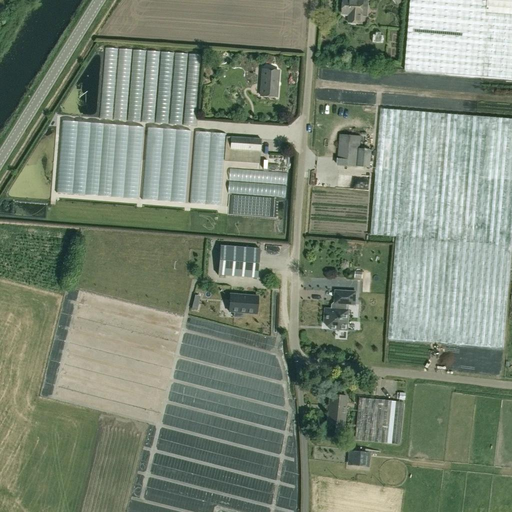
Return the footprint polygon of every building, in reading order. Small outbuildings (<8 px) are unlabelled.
[(364,1),(355,0),(343,0),(343,14),(350,15),(349,23),(362,24),(364,1)] [(511,0),(410,0),(404,71),(481,77),(511,79),(511,0)] [(114,46),(102,45),(98,113),(110,114),(114,46)] [(116,46),(113,112),(125,112),(128,47),(116,46)] [(139,117),(142,48),(130,48),(127,116),(139,117)] [(145,49),(143,93),(150,93),(152,49),(145,49)] [(264,70),(261,96),(277,97),(280,71),(264,70)] [(148,117),(149,102),(141,101),(140,117),(148,117)] [(511,119),(380,109),(377,151),(375,169),(370,235),(395,237),(387,339),(503,348),(511,232),(511,119)] [(61,117),(54,190),(95,194),(96,181),(109,179),(110,187),(110,185),(108,172),(108,167),(108,165),(108,162),(108,160),(109,154),(102,153),(108,152),(108,148),(117,149),(117,144),(130,145),(120,147),(138,149),(139,149),(141,126),(119,124),(119,122),(61,117)] [(184,202),(189,128),(145,125),(141,199),(184,202)] [(358,149),(360,149),(360,137),(339,135),(337,166),(357,167),(358,149)] [(230,149),(259,151),(260,140),(231,138),(230,149)] [(371,150),(360,149),(358,149),(357,167),(370,168),(371,150)] [(284,198),(284,171),(227,169),(227,179),(226,179),(226,192),(225,192),(225,204),(282,206),(282,198),(284,198)] [(220,246),(218,275),(257,278),(259,249),(220,246)] [(344,254),(344,267),(357,267),(358,255),(344,254)] [(356,293),(335,292),(335,303),(333,303),(331,305),(331,310),(328,310),(325,313),(324,324),(330,324),(330,330),(347,331),(348,311),(346,311),(347,305),(355,305),(356,293)] [(243,313),(256,314),(258,297),(230,294),(229,312),(234,312),(233,317),(242,318),(243,313)] [(343,426),(346,397),(330,396),(327,424),(343,426)] [(359,398),(354,440),(399,445),(404,403),(359,398)] [(347,465),(369,468),(371,453),(348,451),(347,465)]
